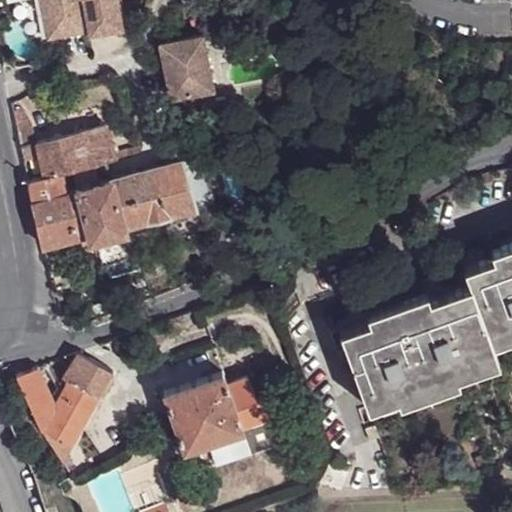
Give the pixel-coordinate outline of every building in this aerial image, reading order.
[(40,0),(45,16),(57,13),(61,34),(90,28),(91,32),(123,25),(117,0),(40,0)] [(49,37),(61,34),(57,13),(45,16),(49,37)] [(197,47),(156,54),(165,108),(206,101),(197,47)] [(107,120),(37,138),(37,140),(46,170),(30,175),(43,244),(87,231),(90,237),(125,228),(124,223),(192,205),(180,160),(100,181),(95,162),(116,156),(107,120)] [(17,130),(20,144),(37,140),(37,138),(33,125),(17,130)] [(511,238),(494,245),(497,253),(511,247),(511,238)] [(432,294),(371,314),(344,324),(370,402),(399,392),(401,397),(461,376),(459,370),(501,356),(495,338),(511,332),(511,247),(497,253),(468,263),(473,279),(432,294)] [(369,307),(371,314),(432,294),(429,285),(369,307)] [(37,365),(18,371),(19,375),(63,461),(113,369),(77,352),(63,376),(69,380),(55,402),(37,365)] [(164,388),(184,446),(242,425),(235,404),(226,380),(221,366),(164,388)] [(247,373),(226,380),(235,404),(256,397),(247,373)] [(242,425),(184,446),(193,471),(281,440),(263,394),(256,397),(235,404),(242,425)] [(380,431),(377,421),(368,424),(372,435),(380,431)] [(329,458),(321,477),(341,486),(349,466),(329,458)]
